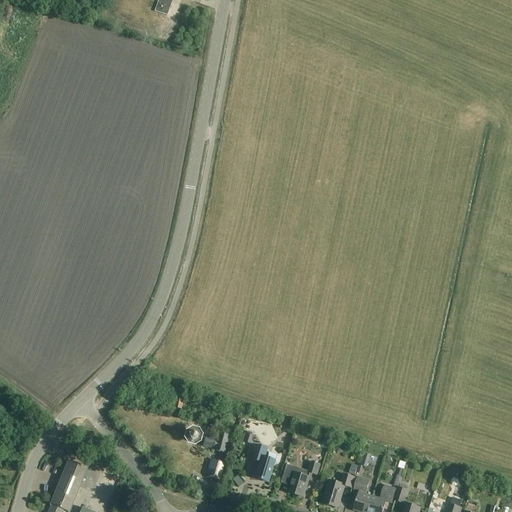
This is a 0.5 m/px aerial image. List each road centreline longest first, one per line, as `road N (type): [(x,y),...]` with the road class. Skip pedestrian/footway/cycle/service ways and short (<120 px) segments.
road 1 (tertiary): [(78,402),(136,343),(160,300),(224,0)]
road 2 (residential): [(163,511),(151,486),(78,402)]
road 3 (tertiary): [(18,511),(35,456),(78,402)]
